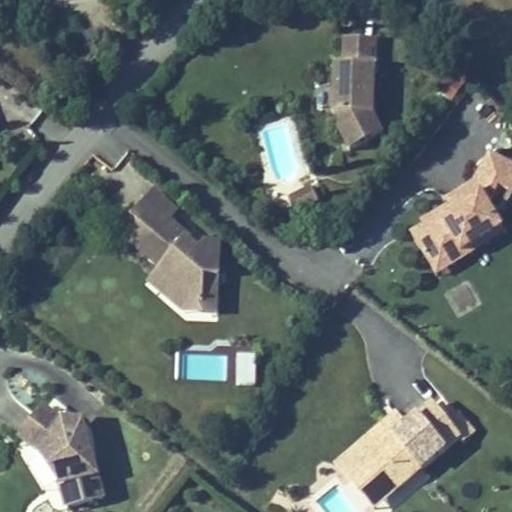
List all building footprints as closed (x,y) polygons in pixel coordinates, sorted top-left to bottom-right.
[(360,70),(361,44),(346,43),(345,70),(360,70)] [(375,120),(379,45),(361,44),(360,70),(345,70),(336,69),(333,119),(340,119),(339,135),(356,158),(386,137),(375,120)] [(455,105),(464,89),(451,82),(442,97),(455,105)] [(436,280),(506,239),(489,209),(491,208),(499,194),(511,200),(511,171),(491,160),(475,189),(447,205),(450,210),(453,217),(436,227),(432,221),(422,227),(424,230),(411,238),(436,280)] [(320,206),(312,190),(288,202),(296,218),(320,206)] [(178,216),(153,198),(132,225),(139,229),(126,246),(162,273),(148,292),(183,319),(219,318),(223,248),(206,247),(199,255),(194,250),(197,246),(171,225),(178,216)] [(436,227),(453,217),(450,210),(432,221),(436,227)] [(238,359),(238,390),(255,390),(255,359),(238,359)] [(363,468),(391,501),(462,441),(453,431),(433,408),(407,430),(363,468)] [(55,423),(47,417),(40,424),(48,431),(55,423)] [(338,470),(374,511),(378,511),(391,501),(363,468),(407,430),(398,419),(338,470)] [(453,431),(462,441),(466,445),(476,436),(464,422),(453,431)] [(71,511),(87,511),(109,504),(89,452),(72,438),(55,423),(48,431),(40,424),(22,447),(59,478),(71,511)] [(72,438),(89,452),(88,434),(72,438)]
